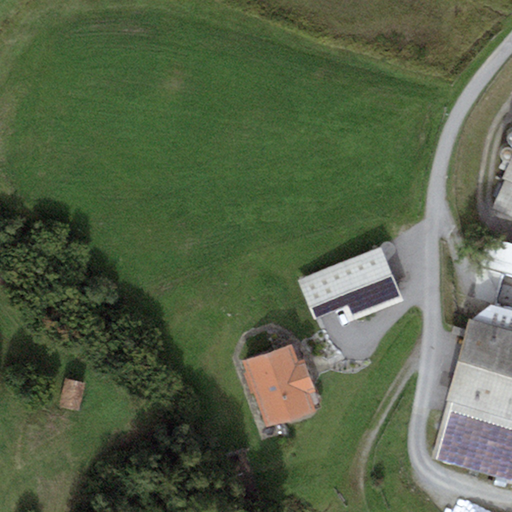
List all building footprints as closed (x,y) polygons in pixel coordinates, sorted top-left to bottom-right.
[(511,149),(501,173),(511,177),(511,149)] [(381,243),(298,278),(315,318),(342,307),(348,321),(405,297),(381,243)] [(511,324),(469,313),(432,458),(511,477),(511,324)] [(291,339),(242,357),(266,424),(315,407),(308,387),(315,385),(303,353),(297,356),(291,339)] [(86,381),(64,375),(58,402),(79,407),(86,381)]
